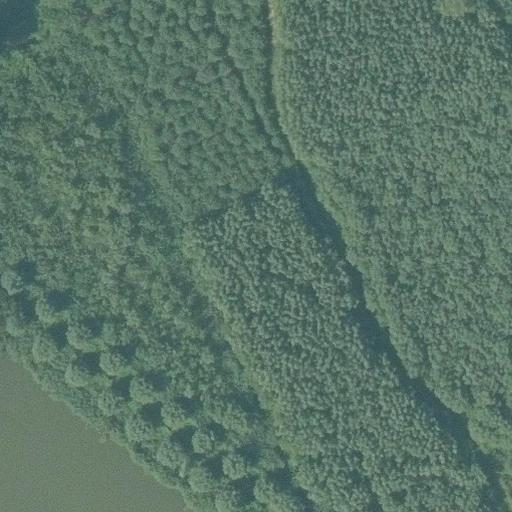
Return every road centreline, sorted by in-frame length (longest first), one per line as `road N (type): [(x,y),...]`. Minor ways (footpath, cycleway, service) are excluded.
road 1 (track): [(298,158),(381,338),(457,416),(509,511)]
road 2 (track): [(0,287),(270,511)]
road 3 (track): [(274,25),(275,108),(298,158)]
